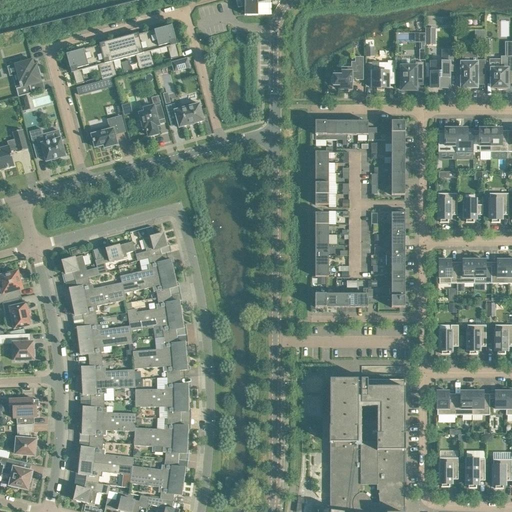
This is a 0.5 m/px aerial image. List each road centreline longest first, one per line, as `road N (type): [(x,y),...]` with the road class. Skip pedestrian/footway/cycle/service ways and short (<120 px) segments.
road 1 (residential): [(201,511),(206,313),(166,207),(34,246)]
road 2 (tertiary): [(275,136),(271,511)]
road 3 (residential): [(184,7),(50,46),(84,182)]
road 4 (residential): [(424,373),(424,504),(507,511)]
road 5 (residential): [(222,146),(184,7)]
road 6 (tertiary): [(84,182),(222,146)]
road 7 (tertiary): [(294,0),(274,42),(275,136)]
road 8 (residential): [(61,382),(34,246)]
road 9 (residential): [(423,110),(423,242)]
road 10 (residential): [(49,511),(61,382)]
